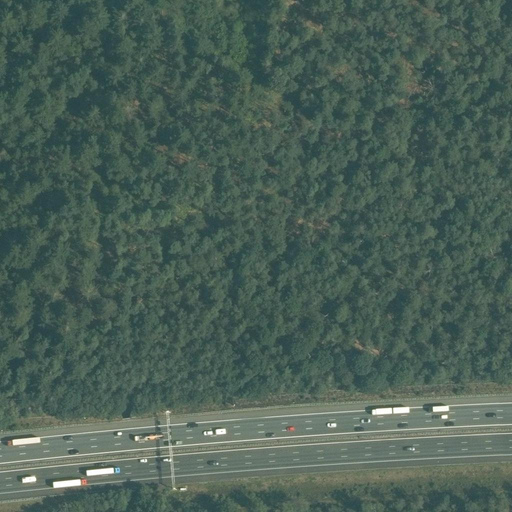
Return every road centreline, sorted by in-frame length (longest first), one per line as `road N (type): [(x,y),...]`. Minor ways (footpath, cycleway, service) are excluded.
road 1 (motorway): [(511,414),(0,454)]
road 2 (motorway): [(0,484),(511,444)]
road 3 (track): [(511,63),(324,259)]
road 4 (track): [(324,259),(345,267),(419,224),(511,227)]
road 5 (track): [(132,491),(127,399),(214,367)]
road 6 (track): [(214,367),(324,259)]
